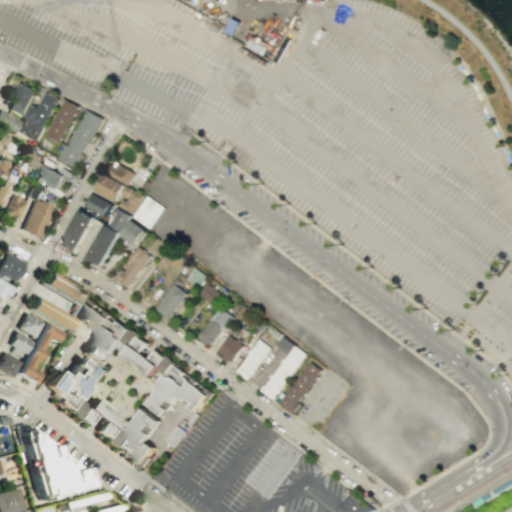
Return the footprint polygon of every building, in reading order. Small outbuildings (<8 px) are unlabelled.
[(18,82),(33,91),(18,116),(6,109),(9,103),(7,101),(18,82)] [(45,92),(57,99),(33,141),(15,130),(29,105),(35,108),(45,92)] [(64,99),(77,107),(57,142),(44,134),(64,99)] [(0,111),(18,122),(12,133),(0,125),(0,111)] [(86,111),(101,120),(88,144),(86,143),(79,154),(82,155),(74,169),(55,158),(63,144),(66,146),(86,111)] [(0,138),(14,146),(6,160),(0,156),(0,138)] [(3,178),(15,155),(20,158),(25,148),(40,156),(28,179),(16,173),(11,182),(3,178)] [(0,158),(9,163),(2,176),(0,174),(0,158)] [(61,168),(72,174),(69,180),(64,177),(57,190),(62,193),(60,197),(43,188),(45,185),(30,177),(39,163),(41,164),(44,158),(54,164),(51,170),(58,174),(61,168)] [(114,162),(133,173),(126,185),(103,172),(108,163),(112,166),(114,162)] [(101,173),(122,185),(113,201),(92,190),(101,173)] [(167,174),(180,184),(164,205),(151,194),(167,174)] [(31,181),(39,185),(31,200),(23,196),(31,181)] [(0,182),(8,186),(0,202),(0,182)] [(123,186),(141,196),(130,214),(116,206),(120,199),(125,201),(127,196),(119,192),(123,186)] [(111,205),(105,217),(83,206),(89,193),(111,205)] [(0,209),(7,194),(22,201),(13,221),(0,214),(0,209)] [(32,199),(50,207),(36,238),(18,230),(32,199)] [(155,200),(163,206),(151,221),(143,215),(155,200)] [(200,201),(209,208),(207,211),(213,216),(197,238),(182,227),(200,201)] [(138,204),(145,208),(139,221),(131,217),(138,204)] [(116,208),(129,216),(119,233),(108,226),(116,214),(113,211),(116,208)] [(162,210),(179,223),(164,243),(147,230),(162,210)] [(79,212),(93,220),(74,253),(60,245),(79,212)] [(129,221),(143,231),(132,246),(118,236),(129,221)] [(105,226),(118,234),(99,267),(86,259),(105,226)] [(154,238),(165,246),(157,257),(146,249),(154,238)] [(136,248),(148,257),(126,288),(113,279),(120,270),(123,272),(125,269),(120,265),(128,254),(131,256),(136,248)] [(0,255),(2,252),(20,263),(10,280),(0,274),(0,255)] [(83,294),(76,306),(39,285),(46,273),(83,294)] [(0,283),(8,288),(3,297),(0,295),(0,297),(1,298),(0,299),(0,283)] [(172,284),(185,294),(167,319),(153,309),(172,284)] [(206,284),(223,297),(215,307),(198,294),(206,284)] [(32,298),(69,319),(62,331),(25,310),(32,298)] [(115,322),(127,331),(119,342),(108,355),(106,353),(100,361),(104,363),(99,369),(80,354),(95,335),(76,321),(83,311),(81,309),(89,298),(97,304),(93,309),(101,315),(104,310),(111,315),(107,320),(114,325),(115,322)] [(231,314),(238,319),(247,309),(240,303),(231,314)] [(218,307),(232,317),(222,331),(220,330),(209,345),(205,343),(203,345),(194,339),(218,307)] [(22,312),(40,322),(31,337),(14,328),(22,312)] [(57,333),(52,343),(43,338),(36,349),(39,351),(33,362),(29,360),(25,368),(35,374),(29,383),(13,374),(41,324),(57,333)] [(172,367),(173,365),(169,361),(170,360),(165,357),(163,359),(154,352),(147,360),(139,354),(146,345),(137,338),(139,335),(132,331),(131,332),(128,330),(127,331),(119,342),(127,349),(120,358),(149,379),(156,370),(164,376),(172,367)] [(274,330),(280,334),(275,340),(270,336),(274,330)] [(12,331),(29,341),(22,353),(19,352),(16,356),(7,351),(10,347),(5,345),(8,339),(7,339),(12,331)] [(228,336),(242,347),(230,362),(216,352),(228,336)] [(281,336),(305,355),(271,399),(259,389),(286,354),(274,345),(281,336)] [(258,339),(270,348),(246,379),(235,371),(258,339)] [(0,352),(17,362),(9,377),(0,372),(0,352)] [(75,361),(95,376),(91,380),(88,378),(81,387),(83,389),(75,400),(66,411),(55,403),(56,402),(39,389),(51,373),(57,378),(55,381),(58,383),(75,361)] [(309,362),(320,370),(296,402),(299,404),(292,414),(278,404),(309,362)] [(205,404),(212,395),(205,389),(201,394),(196,390),(199,385),(192,380),(189,383),(181,377),(183,375),(172,367),(164,376),(164,377),(154,391),(156,393),(145,407),(162,419),(167,412),(172,405),(177,399),(182,403),(189,409),(196,413),(203,403),(205,404)] [(88,400),(116,422),(111,429),(119,435),(110,446),(93,432),(99,424),(90,417),(84,425),(75,418),(74,420),(64,413),(66,411),(75,400),(83,406),(88,400)] [(138,408),(158,424),(141,446),(144,449),(146,446),(153,451),(146,459),(148,461),(141,470),(133,464),(134,463),(123,454),(122,455),(110,446),(119,435),(129,423),(131,425),(138,416),(134,413),(138,408)] [(194,414),(197,416),(190,426),(187,424),(194,414)] [(175,426),(185,433),(173,449),(164,441),(175,426)] [(480,496),(458,505),(433,440),(456,431),(480,496)] [(15,435),(24,432),(26,438),(37,447),(38,450),(43,449),(45,458),(48,457),(66,471),(67,474),(73,472),(75,480),(79,479),(82,488),(68,492),(68,494),(47,500),(46,498),(39,500),(39,497),(33,498),(15,435)] [(0,511),(0,491),(12,488),(18,511),(13,511),(0,511)] [(341,505),(349,511),(365,511),(370,506),(351,491),(341,505)] [(62,502),(103,492),(108,495),(107,498),(64,509),(62,502)]
